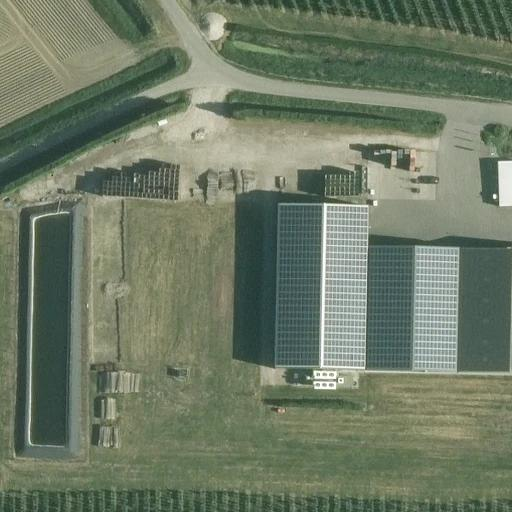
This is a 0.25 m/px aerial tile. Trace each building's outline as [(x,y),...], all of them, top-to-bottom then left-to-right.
[(511,162),(497,163),(498,208),(511,207),(511,162)] [(415,215),(416,192),(377,191),(376,213),(415,215)] [(276,370),(365,371),(367,248),(367,207),(279,206),(276,370)] [(365,371),(456,374),(511,375),(511,251),(459,250),(367,248),(365,371)] [(405,376),(363,375),(362,399),(404,401),(405,376)]
